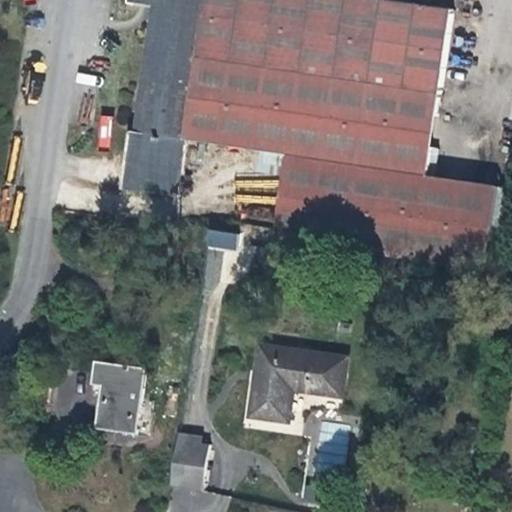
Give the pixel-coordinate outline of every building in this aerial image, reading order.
[(222,145),(242,0),(126,0),(126,3),(151,5),(134,132),(180,139),(222,145)] [(273,239),(485,272),(496,188),(427,178),(451,11),(381,0),(242,0),(222,145),(284,154),(273,239)] [(101,116),(98,146),(109,148),(113,117),(101,116)] [(180,139),(134,132),(126,132),(119,184),(173,191),(180,139)] [(234,250),(237,234),(208,228),(205,244),(234,250)] [(345,358),(258,346),(248,414),(286,420),(291,389),(341,396),(345,358)] [(144,369),(96,361),(93,384),(102,386),(97,426),(135,432),(144,369)] [(323,424),(322,441),(346,442),(347,425),(323,424)] [(217,437),(177,431),(168,486),(209,492),(217,437)] [(328,489),(302,485),(300,500),(327,503),(328,489)]
